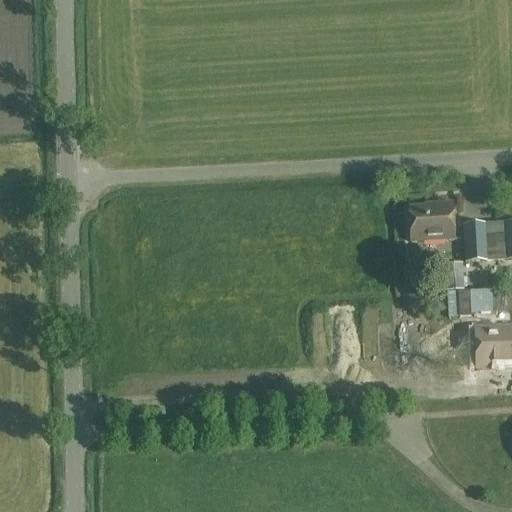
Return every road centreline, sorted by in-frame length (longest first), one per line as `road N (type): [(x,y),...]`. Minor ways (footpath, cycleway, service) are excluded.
road 1 (unclassified): [(68,180),(511,155)]
road 2 (tertiary): [(77,511),(68,180)]
road 3 (tertiary): [(68,180),(64,0)]
